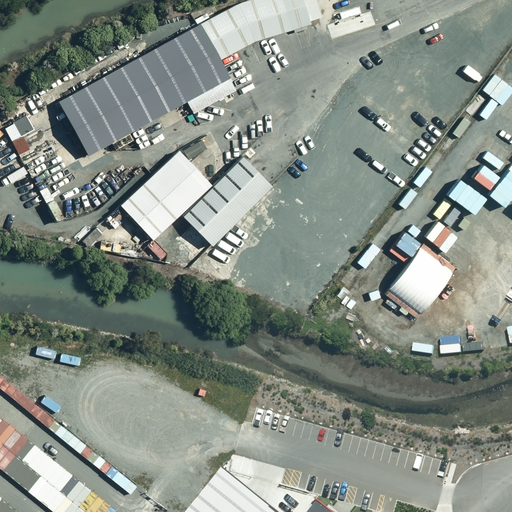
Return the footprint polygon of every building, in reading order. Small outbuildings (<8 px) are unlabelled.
[(237,0),(198,21),(217,58),(250,39),(307,21),(307,19),(300,0),(237,0)] [(300,0),(307,19),(320,15),(314,0),(300,0)] [(198,21),(55,99),(85,155),(183,100),(227,75),(217,58),(198,21)] [(227,75),(183,100),(191,114),(235,90),(227,75)] [(32,127),(25,114),(3,126),(10,139),(20,133),(32,127)] [(20,133),(10,139),(18,153),(28,147),(20,133)] [(208,181),(175,148),(117,204),(150,237),(208,181)] [(269,184),(240,154),(180,213),(208,243),(269,184)] [(60,202),(48,209),(57,223),(69,216),(60,202)] [(453,234),(440,223),(426,240),(438,251),(453,234)] [(455,270),(423,246),(377,307),(409,331),(455,270)] [(420,498),(412,459),(349,471),(356,510),(420,498)] [(25,511),(23,502),(3,506),(3,511),(25,511)]
